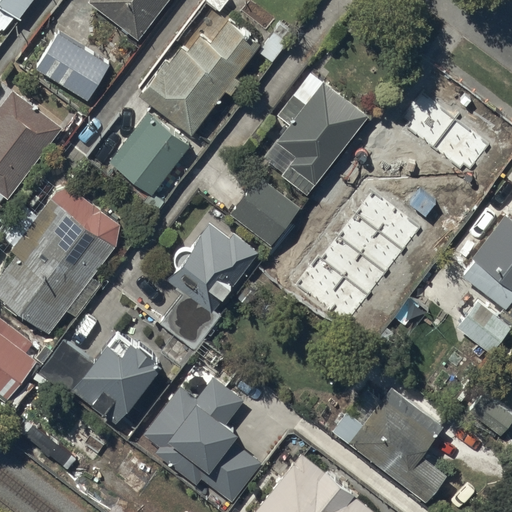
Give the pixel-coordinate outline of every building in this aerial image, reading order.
[(1,0),(19,13),(29,0),(1,0)] [(92,0),(139,36),(166,0),(92,0)] [(166,57),(139,92),(193,132),(226,88),(233,93),(242,80),(235,75),(262,40),(229,15),(211,39),(200,31),(188,47),(182,43),(169,59),(166,57)] [(111,61),(58,29),(36,65),(90,97),(111,61)] [(367,112),(324,78),(306,101),(294,91),(278,113),(289,121),(263,154),(285,171),(283,173),(306,191),(367,112)] [(0,195),(4,190),(8,194),(62,123),(14,87),(0,104),(0,195)] [(190,141),(149,109),(111,159),(152,191),(190,141)] [(466,150),(419,114),(359,190),(363,194),(355,204),(396,235),(404,225),(406,226),(466,150)] [(260,173),(231,210),(271,242),(300,206),(260,173)] [(17,249),(0,271),(0,292),(49,329),(66,307),(75,314),(102,278),(94,272),(116,242),(51,192),(11,245),(17,249)] [(511,214),(507,211),(461,271),(506,305),(511,297),(511,214)] [(310,219),(274,264),(307,289),(342,245),(310,219)] [(168,275),(186,289),(162,319),(198,346),(224,312),(217,307),(261,248),(236,230),(232,235),(211,220),(199,236),(198,235),(168,275)] [(474,298),(455,324),(492,351),(511,326),(474,298)] [(0,394),(6,399),(38,357),(0,328),(0,394)] [(65,338),(41,369),(74,395),(79,388),(117,418),(162,361),(133,338),(124,349),(110,338),(93,360),(65,338)] [(331,339),(314,363),(343,384),(360,361),(331,339)] [(214,374),(196,396),(181,385),(146,431),(162,443),(157,450),(197,480),(202,474),(233,498),(263,459),(234,437),(240,429),(228,419),(245,397),(214,374)] [(470,408),(501,432),(511,418),(511,385),(497,374),(470,408)] [(438,434),(437,433),(445,423),(393,384),(382,399),(369,388),(352,411),(349,409),(334,428),(428,499),(448,472),(423,453),(438,434)] [(376,511),(378,510),(303,450),(252,511),(376,511)]
